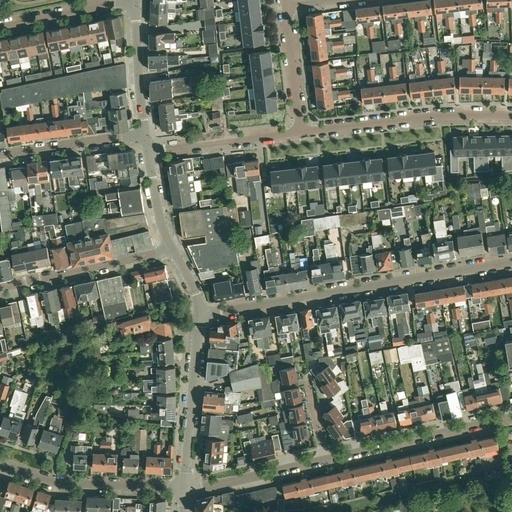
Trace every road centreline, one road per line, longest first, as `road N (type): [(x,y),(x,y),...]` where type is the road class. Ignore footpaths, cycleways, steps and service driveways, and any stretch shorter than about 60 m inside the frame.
road 1 (residential): [(511,262),(199,312)]
road 2 (residential): [(301,132),(511,116)]
road 3 (residential): [(324,460),(511,419)]
road 4 (residential): [(184,488),(72,485),(0,466)]
road 5 (residential): [(184,488),(199,312)]
road 6 (residential): [(0,287),(170,249)]
road 7 (residential): [(146,150),(301,132)]
road 8 (residential): [(0,155),(144,133)]
road 9 (residential): [(184,488),(324,460)]
road 10 (residential): [(0,27),(135,4)]
road 11 (residential): [(144,133),(135,4)]
road 12 (residential): [(301,132),(286,7)]
